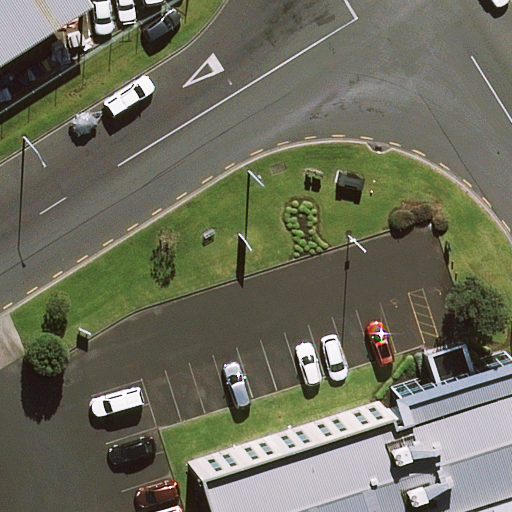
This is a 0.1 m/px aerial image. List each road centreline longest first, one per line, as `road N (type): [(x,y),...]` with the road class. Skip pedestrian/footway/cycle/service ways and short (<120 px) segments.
road 1 (residential): [(0,242),(386,0)]
road 2 (residential): [(434,0),(511,123)]
